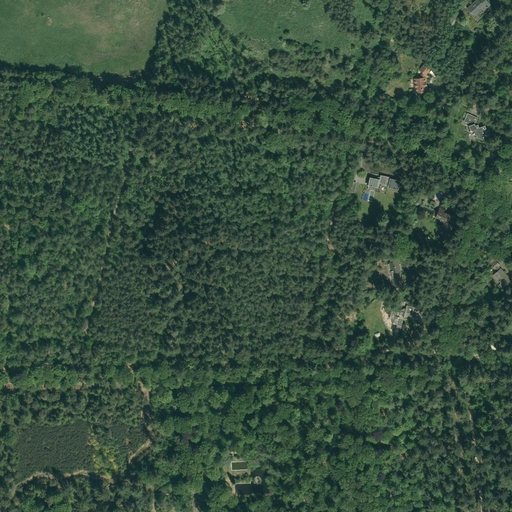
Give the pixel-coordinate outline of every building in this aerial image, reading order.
[(481,0),(476,0),(468,8),(473,14),(481,7),(484,10),(490,5),(485,0),(482,0),(482,1),(481,0)] [(455,13),(450,21),(454,24),(460,17),(455,13)] [(390,39),(396,42),(399,36),(393,33),(390,39)] [(419,70),(422,73),(425,75),(425,76),(430,70),(424,64),(419,70)] [(425,75),(422,73),(422,74),(422,78),(414,79),(416,93),(427,91),(425,78),(425,75)] [(469,124),(470,126),(469,126),(471,130),(470,132),(473,133),(473,134),(474,135),(474,134),(477,136),(477,137),(482,140),(484,136),(487,137),(488,135),(490,134),(489,130),(485,131),(484,129),(486,128),(485,126),(479,128),(478,125),(477,125),(476,122),(477,118),(468,113),(464,121),(469,124)] [(370,177),(368,185),(378,187),(379,183),(390,186),(389,188),(398,190),(400,181),(390,178),(390,177),(381,175),(380,179),(370,177)] [(439,208),(436,217),(441,220),(440,221),(444,223),(440,230),(448,234),(452,225),(447,223),(451,215),(444,212),(444,211),(439,208)] [(490,265),(497,272),(494,275),(501,283),(500,284),(503,288),(511,279),(511,278),(509,276),(508,277),(500,269),(501,268),(499,267),(500,265),(495,260),(490,265)] [(399,261),(388,263),(390,272),(391,271),(393,278),(391,279),(393,288),(400,287),(399,280),(402,280),(400,271),(401,271),(399,261)] [(389,319),(393,320),(393,324),(397,325),(397,326),(396,330),(401,331),(401,327),(404,318),(405,318),(406,318),(407,317),(408,317),(409,316),(409,315),(409,314),(413,315),(414,307),(406,305),(406,309),(405,309),(404,309),(403,309),(402,309),(401,310),(401,311),(400,312),(391,309),(387,309),(386,313),(389,314),(390,314),(389,319)]
